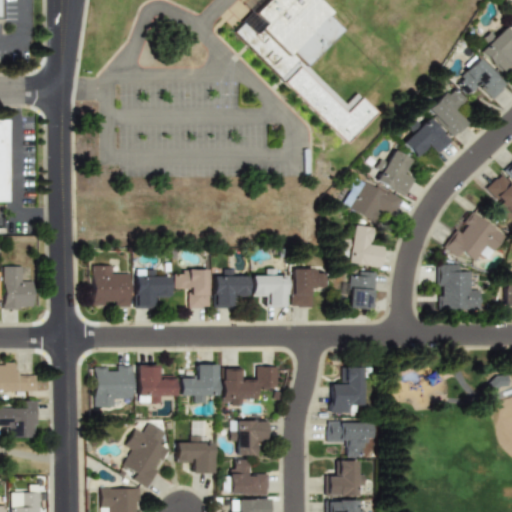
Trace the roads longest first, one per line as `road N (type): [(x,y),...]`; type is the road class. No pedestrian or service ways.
road 1 (residential): [(59,0),(64,511)]
road 2 (residential): [(511,334),(60,338)]
road 3 (residential): [(401,335),(403,272),(423,216),(511,118)]
road 4 (residential): [(306,336),(293,421),(292,511)]
